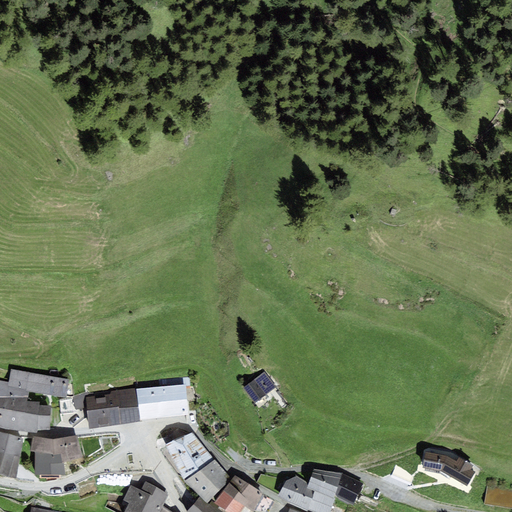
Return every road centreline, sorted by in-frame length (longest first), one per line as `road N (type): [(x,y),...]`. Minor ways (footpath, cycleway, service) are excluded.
road 1 (residential): [(137,427),(183,424),(235,469),(332,467),(478,511)]
road 2 (residential): [(147,438),(67,481),(0,478)]
road 3 (residential): [(137,427),(43,434),(0,428)]
